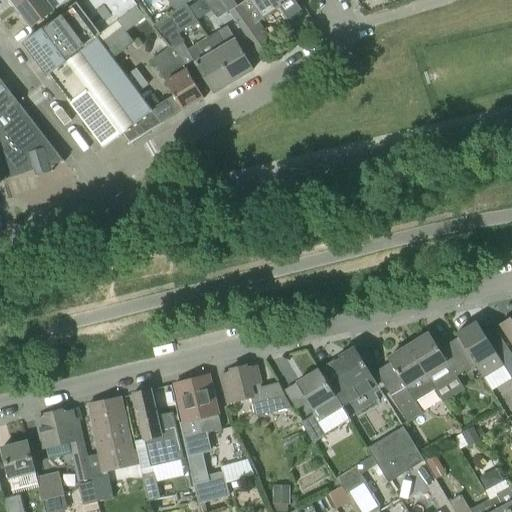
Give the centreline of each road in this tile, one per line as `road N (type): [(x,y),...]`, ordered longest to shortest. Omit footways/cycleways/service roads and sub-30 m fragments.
road 1 (residential): [(0,405),(511,281)]
road 2 (residential): [(112,212),(511,121)]
road 3 (residential): [(93,176),(335,52),(341,38),(327,0)]
road 4 (residential): [(93,176),(0,55)]
